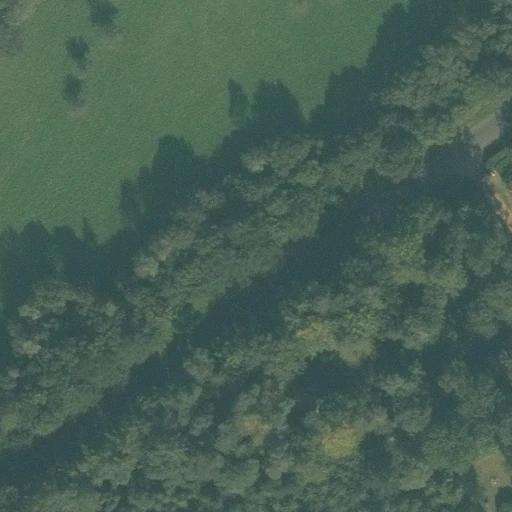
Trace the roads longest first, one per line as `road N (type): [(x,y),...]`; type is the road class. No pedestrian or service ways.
road 1 (unknown): [(0,467),(511,87)]
road 2 (unclassified): [(511,115),(0,492)]
